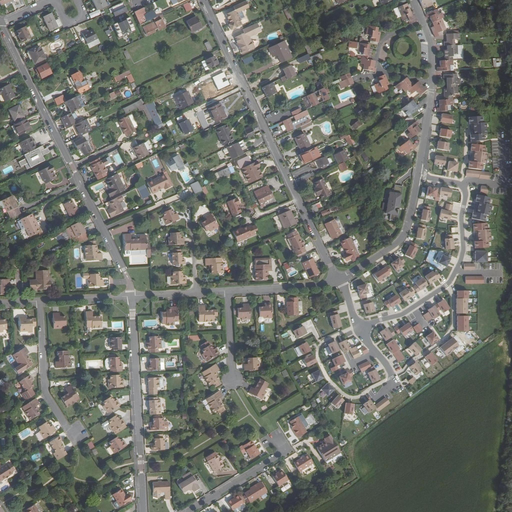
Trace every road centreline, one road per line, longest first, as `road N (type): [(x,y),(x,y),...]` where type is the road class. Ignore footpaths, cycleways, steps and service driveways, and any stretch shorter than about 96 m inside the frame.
road 1 (residential): [(336,280),(202,0)]
road 2 (residential): [(131,296),(0,21)]
road 3 (residential): [(142,511),(131,296)]
road 4 (residential): [(413,0),(430,42),(431,80),(417,176)]
road 5 (track): [(495,511),(511,338)]
road 6 (residential): [(392,376),(355,397),(328,379),(318,345),(356,325)]
road 7 (residential): [(40,301),(43,391),(68,431)]
road 8 (residential): [(417,176),(402,237),(342,278)]
road 9 (residential): [(445,285),(453,324),(392,376)]
